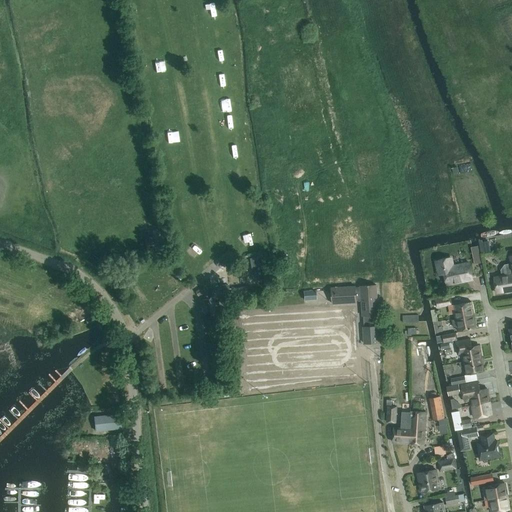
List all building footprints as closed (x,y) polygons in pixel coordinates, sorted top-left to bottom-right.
[(199,18),(210,22),(213,12),(203,9),(199,18)] [(145,28),(151,21),(148,18),(142,24),(145,28)] [(208,50),(216,54),(218,50),(210,46),(208,50)] [(219,102),(217,106),(226,112),(228,108),(219,102)] [(163,121),(169,115),(165,111),(159,118),(163,121)] [(168,130),(162,138),(166,141),(172,133),(168,130)] [(232,151),(236,147),(226,140),(223,145),(232,151)] [(235,168),(237,164),(226,158),(224,163),(235,168)] [(171,176),(179,170),(176,165),(167,172),(171,176)] [(172,194),(180,200),(187,191),(179,185),(172,194)] [(186,222),(180,232),(188,237),(194,228),(186,222)] [(143,232),(148,255),(166,252),(162,229),(143,232)] [(240,247),(248,240),(242,233),(234,240),(240,247)] [(491,253),(489,241),(482,242),(484,254),(491,253)] [(190,244),(182,251),(187,256),(195,249),(190,244)] [(502,276),(494,277),(496,293),(510,291),(510,292),(511,291),(511,254),(510,255),(511,264),(505,265),(502,270),(502,276)] [(252,258),(256,280),(264,279),(261,257),(252,258)] [(448,285),(473,279),(469,263),(453,266),(451,258),(436,261),(439,275),(445,274),(448,285)] [(229,297),(228,288),(228,285),(211,287),(212,299),(229,297)] [(378,315),(377,285),(361,286),(362,302),(362,316),(364,316),(364,327),(363,327),(364,343),(369,343),(380,342),(379,326),(378,326),(378,317),(378,315)] [(362,301),(362,302),(361,286),(361,287),(356,287),(356,286),(332,288),(332,304),(357,303),(357,301),(362,301)] [(455,318),(474,315),(472,301),(452,305),(451,298),(436,301),(437,307),(449,305),(450,313),(454,313),(455,318)] [(419,314),(414,314),(401,315),(401,316),(402,323),(415,322),(420,322),(419,314)] [(477,328),(474,315),(455,318),(451,319),(452,327),(456,326),(457,332),(477,328)] [(405,335),(408,335),(416,334),(416,328),(415,328),(415,325),(408,326),(408,331),(405,331),(405,335)] [(457,332),(442,335),(436,336),(438,343),(443,342),(443,343),(458,340),(457,332)] [(463,354),(464,361),(459,362),(482,358),(479,345),(472,346),(471,340),(456,342),(458,355),(463,354)] [(484,372),(482,358),(459,362),(460,367),(465,366),(466,375),(451,378),(452,385),(477,380),(476,373),(484,372)] [(459,384),(448,386),(446,386),(448,396),(451,395),(460,393),(459,384)] [(470,393),(472,405),(490,401),(488,388),(478,390),(477,384),(463,386),(465,394),(470,393)] [(433,421),(438,420),(445,419),(445,418),(441,396),(429,398),(433,421)] [(386,422),(397,423),(398,406),(391,406),(391,399),(386,399),(386,406),(387,406),(386,422)] [(493,415),(490,401),(472,405),(475,418),(493,415)] [(408,444),(409,444),(411,411),(401,411),(400,428),(394,428),(393,442),(408,443),(408,444)] [(411,411),(409,444),(424,445),(427,412),(411,411)] [(95,424),(96,431),(105,430),(122,428),(121,414),(106,415),(93,416),(94,423),(94,424),(95,424)] [(462,428),(472,426),(471,419),(461,420),(462,428)] [(477,426),(461,429),(463,438),(478,436),(477,426)] [(478,444),(481,460),(500,456),(497,441),(494,441),(493,434),(482,436),(483,443),(478,444)] [(441,446),(430,447),(431,456),(442,454),(441,446)] [(457,469),(455,458),(437,461),(440,472),(457,469)] [(439,489),(435,470),(418,473),(421,492),(439,489)] [(480,484),(494,481),(492,473),(478,476),(480,484)] [(483,487),(486,500),(507,496),(505,483),(488,486),(483,487)] [(460,502),(458,495),(445,497),(447,505),(460,502)] [(502,511),(510,509),(507,496),(486,500),(487,508),(491,507),(492,511),(502,511)] [(424,506),(425,511),(445,511),(443,502),(424,506)]
